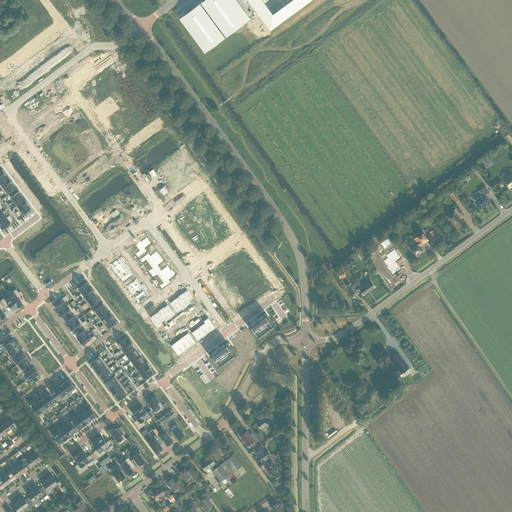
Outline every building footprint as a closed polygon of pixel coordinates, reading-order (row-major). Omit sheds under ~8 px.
[(230,0),(204,0),(179,18),(204,52),(246,22),(230,0)] [(262,0),(247,0),(270,30),(311,0),(290,0),(272,13),(262,0)] [(55,40),(50,44),(52,46),(54,45),(57,49),(66,43),(63,38),(57,42),(55,40)] [(2,42),(0,42),(0,45),(3,49),(5,47),(10,53),(15,49),(9,40),(4,44),(2,42)] [(66,43),(57,49),(57,50),(58,49),(61,54),(59,55),(61,58),(66,54),(64,52),(70,48),(66,43),(67,43),(66,43)] [(66,55),(61,59),(63,62),(65,60),(69,65),(78,58),(74,53),(68,58),(66,55)] [(78,58),(69,65),(72,69),(70,71),(72,73),(77,70),(75,67),(81,63),(78,58)] [(115,59),(110,62),(116,70),(121,67),(115,59)] [(106,65),(112,73),(116,70),(110,62),(106,65)] [(106,65),(102,68),(108,77),(112,73),(106,65)] [(29,66),(25,70),(28,74),(25,75),(29,81),(31,79),(31,78),(35,74),(29,66)] [(102,69),(97,72),(103,80),(108,77),(102,68),(101,68),(102,69)] [(13,78),(12,78),(19,87),(23,83),(24,84),(26,82),(23,77),(20,79),(17,75),(13,78)] [(12,78),(8,82),(14,90),(19,87),(12,78)] [(83,85),(80,87),(84,93),(90,88),(92,91),(97,87),(94,84),(92,86),(88,80),(87,81),(83,84),(83,85)] [(8,82),(4,85),(10,93),(14,90),(8,82)] [(121,85),(112,91),(116,97),(122,92),(124,95),(129,91),(127,88),(125,90),(121,85)] [(95,95),(90,99),(91,101),(90,101),(93,105),(102,98),(98,93),(100,92),(98,89),(93,92),(95,95)] [(48,95),(43,98),(49,107),(49,106),(54,103),(51,99),(53,97),(49,92),(47,94),(48,95)] [(127,99),(121,104),(126,109),(134,103),(130,97),(133,96),(131,93),(126,97),(127,99)] [(43,98),(39,102),(45,110),(49,107),(43,98)] [(39,102),(35,104),(41,112),(44,110),(45,110),(39,102)] [(35,104),(31,108),(37,116),(41,112),(35,104)] [(25,110),(23,112),(27,117),(29,115),(32,119),(37,116),(31,108),(26,111),(25,110)] [(152,108),(147,111),(153,119),(158,116),(152,108)] [(7,111),(0,116),(0,118),(2,121),(10,115),(7,111)] [(147,111),(143,114),(149,123),(153,119),(147,111)] [(143,114),(138,118),(144,126),(149,122),(149,123),(143,114)] [(10,115),(2,121),(5,125),(13,119),(10,115)] [(116,117),(107,124),(110,128),(111,127),(112,129),(117,125),(119,127),(124,123),(122,121),(120,122),(116,117)] [(138,118),(134,121),(140,129),(144,126),(138,118)] [(13,119),(5,125),(8,129),(16,123),(13,119)] [(60,122),(55,126),(57,129),(60,127),(63,131),(72,124),(68,120),(62,125),(60,122)] [(16,123),(8,129),(11,132),(19,126),(16,123)] [(72,124),(63,131),(66,135),(63,137),(65,140),(70,136),(68,134),(75,129),(72,125),(72,124)] [(122,132),(116,136),(120,142),(124,139),(128,136),(129,135),(125,130),(128,128),(125,125),(120,129),(122,132)] [(19,126),(11,132),(14,137),(22,131),(19,126)] [(70,136),(65,140),(67,143),(70,141),(73,145),(82,138),(79,134),(72,139),(70,136)] [(82,138),(73,145),(74,145),(77,149),(74,151),(76,154),(81,150),(79,148),(85,143),(82,139),(82,138)] [(33,144),(25,151),(29,155),(37,149),(33,144)] [(81,150),(76,154),(78,157),(81,155),(84,159),(93,152),(89,148),(83,153),(81,150)] [(37,149),(29,155),(32,159),(32,160),(40,153),(37,149)] [(93,152),(84,159),(87,163),(84,165),(86,168),(91,164),(89,162),(96,157),(93,153),(93,152)] [(40,153),(32,160),(35,164),(43,158),(40,153)] [(43,158),(35,164),(36,164),(39,168),(47,162),(43,158)] [(181,167),(185,172),(188,170),(193,176),(198,173),(194,167),(195,167),(192,163),(191,164),(190,162),(185,166),(182,162),(179,164),(181,167)] [(50,166),(42,172),(45,177),(53,171),(50,166)] [(176,174),(182,183),(187,180),(182,174),(185,172),(181,167),(178,169),(180,171),(176,174)] [(53,171),(45,177),(48,182),(57,175),(53,171)] [(6,173),(0,177),(0,182),(1,184),(0,184),(9,178),(8,178),(6,174),(6,173)] [(182,183),(176,174),(175,174),(176,175),(171,178),(170,175),(167,177),(171,182),(173,181),(178,186),(182,183)] [(57,175),(48,182),(49,182),(52,186),(60,180),(57,175)] [(161,185),(168,194),(173,190),(168,184),(171,182),(167,177),(164,180),(166,182),(161,185)] [(9,178),(0,184),(0,186),(2,189),(12,182),(9,178)] [(60,180),(52,186),(55,190),(63,184),(60,180)] [(12,182),(2,189),(6,194),(15,187),(12,182)] [(168,194),(161,185),(157,188),(156,186),(154,184),(152,186),(153,188),(157,193),(159,191),(163,197),(168,194)] [(483,196),(475,202),(480,210),(491,202),(486,195),(489,192),(485,187),(479,191),(483,196)] [(18,190),(10,196),(13,201),(21,195),(18,190)] [(460,199),(457,195),(454,191),(450,194),(456,202),(460,199)] [(21,195),(13,201),(16,205),(24,199),(21,195)] [(195,198),(190,202),(192,204),(194,203),(197,207),(206,200),(203,196),(197,200),(195,198)] [(16,205),(15,206),(18,211),(20,210),(28,204),(25,199),(24,199),(16,205)] [(201,216),(206,212),(204,210),(210,205),(206,201),(206,200),(197,207),(197,208),(198,207),(201,212),(198,213),(201,216)] [(131,208),(127,211),(133,220),(138,217),(133,210),(136,208),(132,203),(129,205),(131,208)] [(28,204),(20,210),(23,214),(31,208),(28,204)] [(447,216),(448,218),(456,228),(460,224),(457,220),(462,217),(456,209),(447,216)] [(206,212),(201,216),(203,219),(205,217),(208,222),(217,215),(214,210),(208,215),(206,212)] [(120,212),(117,214),(121,219),(124,217),(128,224),(133,220),(127,211),(126,211),(126,212),(122,215),(120,212)] [(169,223),(171,225),(180,218),(176,212),(167,219),(170,222),(169,223)] [(211,231),(217,227),(215,224),(220,220),(217,215),(208,222),(212,226),(209,228),(211,231)] [(115,221),(110,224),(117,233),(118,231),(121,229),(117,223),(119,221),(115,216),(113,218),(115,221)] [(6,217),(0,222),(0,226),(2,230),(11,223),(6,217)] [(173,227),(176,230),(184,224),(180,218),(171,225),(173,228),(173,227)] [(104,225),(101,227),(105,232),(107,230),(112,236),(115,234),(117,233),(110,224),(106,227),(104,225)] [(189,229),(184,224),(176,230),(180,236),(189,229)] [(218,229),(217,227),(211,231),(214,233),(216,232),(219,236),(228,230),(224,225),(218,229)] [(437,238),(443,234),(438,227),(432,231),(437,238)] [(95,235),(90,239),(97,248),(102,243),(98,237),(100,235),(96,230),(93,232),(95,235)] [(228,230),(219,236),(219,237),(219,236),(223,241),(220,242),(217,245),(220,247),(222,245),(227,241),(226,239),(231,235),(228,230)] [(181,237),(185,243),(194,237),(190,231),(181,237)] [(409,247),(416,257),(420,254),(420,253),(422,252),(421,251),(424,250),(421,246),(429,240),(423,232),(415,239),(418,243),(410,248),(409,247)] [(194,237),(185,243),(188,246),(187,246),(189,249),(198,242),(194,237)] [(140,250),(136,254),(138,257),(146,251),(144,248),(150,243),(146,238),(141,242),(140,241),(137,244),(136,245),(140,250)] [(202,248),(198,242),(189,249),(191,251),(194,254),(199,250),(201,252),(206,249),(204,246),(202,248)] [(232,254),(236,259),(245,252),(241,247),(232,254)] [(395,249),(386,255),(388,257),(384,260),(388,266),(387,266),(390,270),(390,269),(392,271),(392,272),(393,274),(398,270),(400,268),(395,261),(400,257),(395,249)] [(148,253),(140,259),(143,262),(146,259),(150,264),(160,256),(158,254),(156,251),(150,256),(148,253)] [(245,252),(236,259),(239,263),(237,265),(239,268),(244,264),(242,261),(248,257),(245,253),(245,252)] [(153,268),(149,271),(151,274),(159,268),(157,265),(163,261),(161,258),(160,256),(150,264),(153,268)] [(119,258),(110,265),(113,268),(112,268),(114,271),(123,264),(119,258)] [(244,264),(239,268),(241,271),(243,269),(247,274),(256,267),(252,262),(246,267),(244,264)] [(123,264),(114,271),(116,273),(119,276),(127,269),(123,264)] [(212,279),(213,282),(223,275),(218,269),(220,268),(221,267),(219,264),(218,265),(213,269),(215,271),(210,275),(212,279)] [(159,268),(151,274),(153,277),(157,274),(160,278),(171,270),(170,270),(167,266),(161,270),(159,268)] [(256,267),(247,274),(250,278),(248,280),(250,282),(255,279),(253,276),(259,272),(256,267)] [(127,269),(119,276),(123,282),(132,275),(127,269)] [(164,282),(160,285),(162,288),(170,282),(168,280),(174,275),(174,274),(175,274),(172,270),(171,271),(171,270),(160,278),(164,282)] [(216,284),(218,287),(227,280),(223,275),(213,282),(215,284),(216,284)] [(258,288),(267,281),(263,277),(257,281),(255,279),(250,282),(252,285),(254,284),(258,288)] [(135,280),(127,287),(131,292),(140,286),(135,280)] [(231,286),(227,280),(218,287),(222,292),(231,286)] [(267,282),(267,281),(258,288),(261,292),(259,294),(261,297),(266,293),(264,291),(270,286),(267,282)] [(347,286),(352,294),(360,289),(364,295),(375,287),(370,281),(362,287),(361,284),(355,289),(351,283),(347,286)] [(86,282),(78,288),(82,293),(90,286),(86,282)] [(90,286),(82,293),(85,297),(83,298),(93,291),(90,286)] [(140,286),(131,292),(133,295),(133,296),(135,298),(144,291),(140,286)] [(224,294),(228,299),(236,293),(232,287),(224,294)] [(10,296),(18,307),(22,303),(18,297),(20,295),(16,289),(13,291),(14,293),(10,296)] [(183,293),(190,303),(189,301),(193,298),(187,290),(183,293)] [(93,291),(83,298),(87,302),(96,295),(93,291)] [(144,291),(135,298),(136,301),(137,300),(139,304),(148,297),(144,291)] [(183,293),(178,296),(186,306),(190,303),(183,293)] [(236,293),(228,299),(230,302),(229,303),(231,305),(240,298),(236,293)] [(96,295),(87,302),(90,307),(92,305),(99,300),(100,300),(96,295)] [(18,307),(10,296),(5,299),(4,298),(1,300),(6,306),(8,304),(13,310),(17,306),(17,307),(18,307)] [(62,302),(55,307),(59,312),(58,312),(69,304),(67,305),(64,301),(68,298),(66,296),(60,300),(62,302)] [(178,296),(174,300),(181,309),(186,306),(178,296)] [(245,304),(240,298),(231,305),(233,308),(234,307),(236,311),(242,306),(244,309),(249,305),(247,302),(247,303),(245,304)] [(174,300),(170,303),(177,313),(181,309),(174,300)] [(69,304),(58,312),(62,317),(69,311),(70,314),(76,310),(73,307),(72,308),(69,304)] [(103,304),(93,311),(96,315),(106,308),(103,304)] [(163,307),(163,308),(170,317),(175,314),(168,304),(163,308),(163,307)] [(106,308),(96,315),(100,320),(109,313),(106,308)] [(163,308),(159,311),(166,321),(170,317),(163,308)] [(72,316),(66,321),(69,326),(79,318),(78,319),(74,315),(78,313),(76,310),(70,314),(72,316)] [(154,314),(162,324),(161,322),(164,319),(166,321),(159,311),(158,311),(159,311),(155,314),(154,314)] [(109,313),(100,320),(103,325),(113,317),(109,312),(109,313)] [(265,313),(248,326),(257,338),(274,325),(265,313)] [(154,314),(150,317),(157,327),(162,324),(154,314)] [(113,317),(103,325),(106,329),(116,322),(113,317)] [(208,317),(204,321),(211,331),(215,327),(208,317)] [(79,318),(69,326),(72,331),(79,325),(81,328),(88,323),(86,320),(83,322),(79,318)] [(205,323),(200,326),(207,334),(207,333),(210,331),(211,331),(204,321),(203,321),(205,323)] [(83,330),(76,335),(79,340),(88,333),(85,329),(88,327),(86,324),(88,323),(81,328),(83,330)] [(200,326),(196,329),(202,337),(207,334),(200,326)] [(196,329),(192,332),(198,340),(202,337),(196,329)] [(188,332),(184,335),(191,345),(196,342),(188,332)] [(88,333),(79,340),(83,345),(90,339),(91,342),(96,338),(94,335),(92,338),(88,333)] [(184,335),(180,339),(187,349),(187,348),(191,345),(184,335)] [(126,337),(117,343),(121,349),(131,342),(129,340),(128,340),(126,337)] [(4,341),(0,344),(0,348),(0,349),(3,353),(6,351),(16,343),(13,339),(6,344),(4,341)] [(180,339),(175,342),(182,352),(187,349),(180,339)] [(121,349),(126,354),(134,348),(132,345),(133,345),(131,342),(121,349)] [(175,342),(171,345),(178,355),(182,352),(175,342)] [(227,342),(209,355),(218,367),(235,354),(227,342)] [(16,343),(6,351),(9,355),(8,356),(10,359),(15,355),(13,353),(20,348),(19,347),(20,347),(18,343),(17,344),(16,343)] [(130,360),(139,354),(134,348),(126,354),(130,360)] [(380,352),(380,351),(380,352),(380,353),(379,354),(378,353),(377,353),(378,354),(374,357),(375,359),(375,360),(375,361),(376,362),(378,362),(379,364),(383,361),(384,363),(388,360),(389,361),(390,360),(400,373),(408,367),(409,367),(399,353),(392,359),(390,356),(384,349),(380,352)] [(10,359),(8,360),(10,363),(13,361),(17,365),(27,357),(24,353),(17,358),(15,355),(10,359)] [(100,355),(90,362),(94,366),(103,359),(100,355)] [(131,362),(136,368),(144,361),(140,356),(131,362)] [(17,365),(14,367),(17,371),(17,372),(19,374),(25,369),(24,367),(30,362),(27,358),(27,357),(17,365)] [(103,359),(94,366),(97,371),(107,364),(103,359)] [(147,364),(144,361),(136,368),(140,373),(149,367),(147,364)] [(107,364),(97,371),(100,375),(110,368),(107,364)] [(25,369),(19,374),(21,377),(24,381),(27,379),(37,371),(34,367),(27,372),(25,369)] [(151,369),(149,367),(140,373),(144,379),(153,373),(151,369)] [(110,368),(100,375),(100,376),(100,375),(104,380),(113,372),(110,368)] [(37,371),(27,379),(30,383),(29,384),(31,387),(36,383),(34,381),(41,376),(37,372),(38,371),(37,371)] [(115,375),(105,382),(109,387),(118,379),(115,375)] [(68,379),(64,382),(71,391),(76,388),(68,379)] [(118,379),(109,387),(112,391),(122,384),(118,379)] [(64,382),(59,385),(67,395),(71,391),(64,382)] [(122,384),(112,391),(115,395),(125,388),(122,384)] [(59,385),(55,389),(62,398),(67,395),(59,385)] [(125,388),(115,395),(115,396),(115,395),(119,400),(128,393),(125,388)] [(55,389),(51,392),(58,402),(62,398),(55,389)] [(49,393),(45,396),(52,406),(56,403),(49,393)] [(45,396),(40,400),(47,410),(52,406),(45,396)] [(151,399),(148,402),(154,411),(162,405),(155,396),(154,397),(154,396),(151,399)] [(40,400),(36,403),(43,413),(47,410),(40,400)] [(36,403),(31,406),(39,416),(43,413),(36,403)] [(89,406),(84,409),(85,411),(91,419),(96,415),(89,406)] [(142,406),(138,410),(145,420),(150,417),(153,415),(149,410),(147,412),(142,406)] [(138,410),(133,413),(137,419),(135,421),(138,426),(141,424),(141,423),(145,420),(138,410)] [(85,411),(81,414),(87,422),(91,419),(85,411)] [(80,412),(75,416),(76,417),(82,425),(83,426),(87,422),(81,414),(80,412)] [(164,416),(159,419),(161,422),(166,418),(166,419),(171,415),(169,412),(164,416)] [(76,417),(72,421),(78,429),(82,425),(76,417)] [(11,418),(6,422),(11,428),(14,426),(16,429),(18,427),(11,418)] [(264,425),(265,424),(267,426),(270,423),(268,420),(265,422),(263,419),(257,423),(261,428),(261,429),(265,427),(264,425)] [(69,420),(65,423),(72,433),(76,430),(69,420)] [(163,421),(159,424),(164,430),(164,429),(165,431),(168,428),(163,421)] [(6,422),(1,426),(6,432),(11,428),(6,422)] [(65,423),(61,427),(68,436),(72,433),(65,423)] [(178,426),(172,430),(179,439),(182,436),(184,435),(178,426)] [(61,427),(56,430),(63,440),(68,436),(61,427)] [(113,428),(109,431),(117,441),(123,437),(121,435),(124,433),(119,427),(117,429),(115,427),(114,429),(113,428)] [(166,432),(160,436),(166,445),(173,441),(170,437),(169,435),(172,433),(168,428),(165,431),(166,432)] [(153,429),(148,432),(154,439),(149,443),(156,453),(158,452),(158,453),(162,450),(161,449),(162,448),(158,443),(162,441),(157,434),(153,429)] [(56,430),(52,433),(59,443),(63,440),(56,430)] [(251,443),(252,445),(259,440),(255,435),(251,437),(247,431),(240,436),(247,445),(251,443)] [(102,436),(97,440),(105,450),(109,447),(110,448),(113,446),(109,440),(106,442),(102,436)] [(97,440),(92,443),(97,449),(94,451),(98,456),(101,454),(100,453),(105,450),(97,440)] [(259,454),(257,455),(262,462),(271,455),(266,449),(265,450),(261,445),(255,450),(259,454)] [(83,451),(79,454),(86,464),(91,461),(92,463),(95,460),(90,455),(88,457),(83,451)] [(30,454),(32,456),(36,462),(42,458),(37,452),(34,454),(32,453),(30,454)] [(134,459),(132,461),(135,466),(138,464),(139,465),(141,464),(145,461),(139,453),(133,457),(134,459)] [(79,454),(74,458),(78,464),(76,466),(79,471),(82,468),(86,464),(79,454)] [(233,455),(217,466),(211,457),(200,465),(205,471),(210,467),(212,470),(221,482),(241,466),(233,455)] [(29,458),(27,456),(25,457),(31,466),(36,462),(32,456),(29,458)] [(26,470),(31,466),(25,457),(20,461),(22,464),(26,470)] [(125,461),(120,464),(128,474),(133,471),(131,468),(134,466),(128,458),(125,460),(125,461)] [(270,469),(267,471),(274,479),(279,475),(275,469),(277,468),(271,460),(266,464),(270,469)] [(17,464),(15,465),(17,467),(21,474),(26,470),(22,464),(19,466),(17,464)] [(16,477),(21,474),(17,467),(12,471),(16,477)] [(114,475),(112,477),(116,482),(118,480),(119,481),(121,479),(125,477),(118,467),(112,472),(114,475)] [(197,477),(190,468),(188,470),(186,468),(180,473),(186,481),(190,477),(192,480),(197,477)] [(11,481),(16,477),(12,471),(7,475),(11,481)] [(6,485),(11,481),(7,475),(4,477),(1,475),(0,475),(0,476),(2,479),(6,485)] [(54,478),(53,477),(48,480),(53,487),(56,486),(57,488),(62,484),(57,476),(54,478)] [(181,492),(185,488),(178,479),(175,481),(173,478),(167,482),(168,485),(168,486),(169,488),(171,488),(173,491),(178,487),(181,492)] [(44,486),(42,487),(48,495),(52,491),(50,489),(53,487),(48,480),(43,484),(44,486)] [(38,487),(33,491),(38,498),(40,500),(43,499),(43,498),(47,495),(42,487),(39,489),(38,487)] [(163,497),(165,497),(167,496),(168,497),(171,495),(167,490),(164,492),(161,487),(153,493),(157,498),(162,495),(163,497)] [(40,500),(38,498),(33,491),(28,495),(30,496),(27,498),(33,506),(40,500)] [(207,491),(202,495),(204,498),(200,501),(206,509),(212,505),(208,499),(211,497),(207,491)] [(25,500),(24,498),(19,502),(24,508),(26,506),(29,509),(33,506),(27,498),(25,500)] [(82,500),(76,504),(78,507),(74,510),(75,511),(85,511),(83,509),(86,506),(82,500)] [(191,507),(187,511),(197,511),(195,509),(198,507),(194,501),(189,504),(191,507)] [(22,511),(22,510),(24,508),(19,502),(14,505),(15,507),(13,509),(15,511),(22,511)] [(281,511),(283,511),(282,509),(283,508),(283,507),(283,506),(283,505),(282,504),(281,504),(280,503),(279,504),(277,502),(271,507),(274,511),(281,511)]
